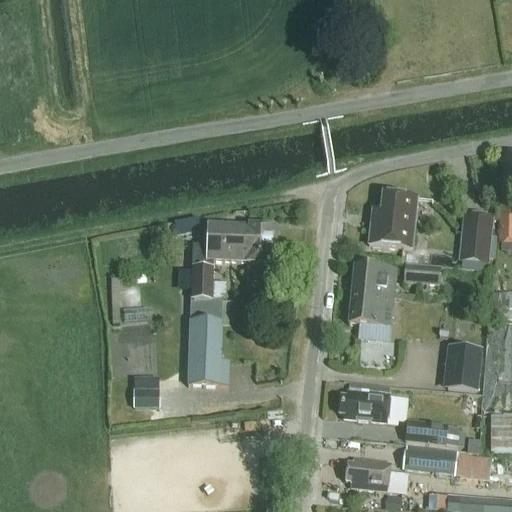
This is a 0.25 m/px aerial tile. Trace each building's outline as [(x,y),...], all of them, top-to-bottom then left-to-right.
[(500,209),(499,233),(499,244),(511,244),(511,209),(511,201),(511,200),(511,155),(505,156),(504,161),(499,161),(498,200),(501,200),(501,209),(500,209)] [(371,230),(369,248),(412,253),(417,201),(383,198),(381,214),(376,216),(375,230),(371,230)] [(463,217),(458,265),(462,265),(461,271),(482,273),(483,268),(489,268),(494,220),(463,217)] [(199,220),(175,225),(175,227),(177,238),(201,233),(199,223),(199,220)] [(193,248),(191,303),(212,304),(213,265),(247,266),(247,267),(271,268),(273,230),(248,229),(248,230),(235,230),(235,222),(227,222),(226,229),(207,228),(206,248),(193,248)] [(352,293),(394,296),(396,273),(354,269),(352,293)] [(404,286),(439,289),(440,272),(405,269),(404,286)] [(394,296),(352,293),(348,328),(360,329),(358,341),(389,343),(394,296)] [(500,323),(501,297),(493,296),(491,322),(500,323)] [(222,304),(212,304),(191,303),(191,304),(188,390),(228,390),(229,365),(220,365),(222,304)] [(452,352),(447,392),(475,396),(480,355),(452,352)] [(159,393),(133,393),(133,411),(159,412),(159,393)] [(344,423),(387,427),(390,399),(347,395),(346,400),(341,400),(339,418),(344,418),(344,423)] [(511,418),(491,419),(491,454),(511,453),(511,418)] [(448,427),(407,423),(405,447),(445,452),(448,427)] [(465,435),(458,435),(456,453),(463,453),(465,435)] [(479,444),(468,444),(467,457),(479,458),(479,444)] [(455,478),(457,455),(407,449),(404,473),(455,478)] [(351,491),(387,495),(406,497),(408,478),(389,476),(390,467),(354,463),(353,468),(347,468),(346,485),(352,486),(351,491)]
